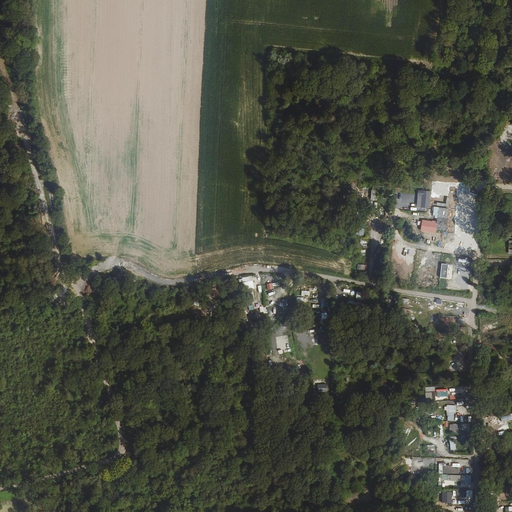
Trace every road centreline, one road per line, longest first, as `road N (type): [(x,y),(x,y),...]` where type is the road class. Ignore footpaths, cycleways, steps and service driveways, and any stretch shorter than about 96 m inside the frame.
road 1 (track): [(258,267),(161,285),(128,256),(66,285),(50,277),(52,250),(0,49)]
road 2 (unclassified): [(477,511),(473,299),(258,267)]
road 3 (track): [(77,277),(125,448),(117,458),(0,488)]
road 4 (track): [(473,299),(483,187),(511,189)]
